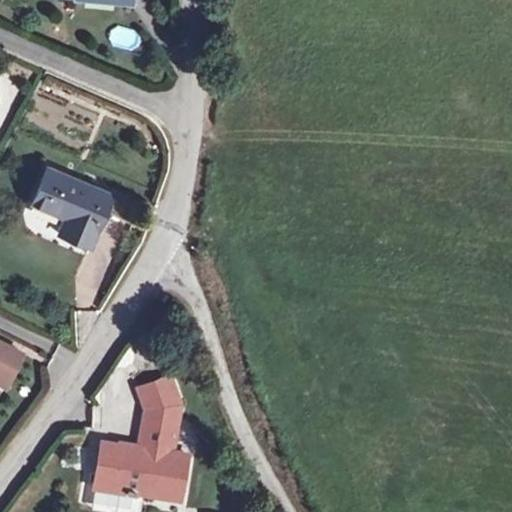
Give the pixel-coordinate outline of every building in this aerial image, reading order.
[(110,45),(136,48),(138,30),(112,28),(110,45)] [(47,166),(33,201),(66,215),(59,233),(89,245),(112,194),(47,166)] [(22,223),(55,234),(62,216),(28,205),(22,223)] [(0,374),(8,379),(21,353),(0,341),(0,374)] [(171,375),(137,388),(146,411),(145,419),(178,424),(182,404),(171,375)] [(102,442),(94,483),(179,498),(187,455),(173,452),(166,451),(168,440),(175,441),(178,424),(145,419),(143,418),(138,446),(128,444),(127,450),(120,448),(120,446),(102,442)] [(168,440),(166,451),(173,452),(175,441),(168,440)]
